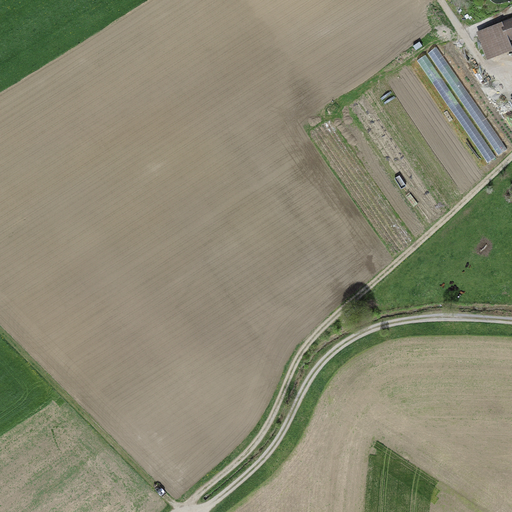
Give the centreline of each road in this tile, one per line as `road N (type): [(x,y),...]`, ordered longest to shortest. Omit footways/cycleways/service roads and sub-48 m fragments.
road 1 (track): [(511,157),(328,322),(302,351),(251,448),(181,508)]
road 2 (track): [(511,321),(405,319),(339,347),(271,450),(199,510)]
road 3 (track): [(181,508),(0,330)]
